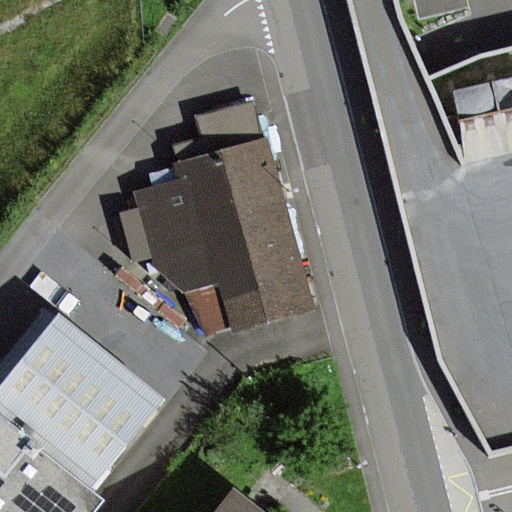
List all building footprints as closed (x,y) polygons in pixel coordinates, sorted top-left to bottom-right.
[(343,0),(362,71),(390,184),(426,176),(467,167),(418,54),(403,19),(398,0),(343,0)] [(207,334),(305,308),(274,183),(255,107),(198,122),(205,145),(175,152),(183,180),(141,193),(145,207),(122,213),(135,261),(158,255),(161,272),(187,292),(207,334)] [(426,176),(390,184),(436,364),(488,461),(511,455),(511,156),(467,167),(426,176)] [(54,317),(0,384),(0,415),(92,490),(153,412),(161,402),(54,317)] [(0,511),(73,511),(92,490),(0,415),(0,511)] [(245,511),(235,503),(228,511),(245,511)]
